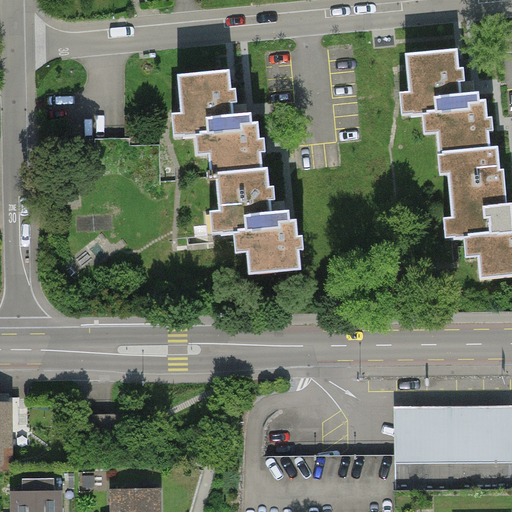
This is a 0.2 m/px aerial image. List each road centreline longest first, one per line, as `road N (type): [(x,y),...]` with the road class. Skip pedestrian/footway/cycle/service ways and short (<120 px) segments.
road 1 (residential): [(12,51),(511,4)]
road 2 (primary): [(17,350),(511,346)]
road 3 (residential): [(12,51),(17,350)]
